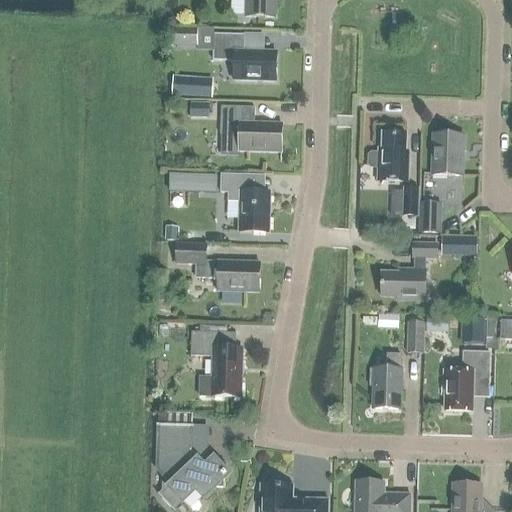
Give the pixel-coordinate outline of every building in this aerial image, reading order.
[(244,0),(244,18),(274,19),(274,0),(244,0)] [(196,30),(172,30),(172,47),(196,47),(196,30)] [(212,52),(212,61),(233,62),(233,82),(274,83),(275,53),(243,52),(243,36),(213,35),(213,31),(196,30),(196,47),(196,51),(212,52)] [(172,79),(171,97),(189,98),(190,81),(172,79)] [(189,119),(209,119),(209,104),(190,103),(189,119)] [(239,136),(238,153),(281,154),(282,125),(254,125),(254,109),(220,108),(219,136),(239,136)] [(377,182),(407,183),(408,161),(405,161),(405,135),(381,135),(381,151),(378,151),(378,154),(370,154),(368,157),(367,166),(370,169),(377,169),(377,182)] [(433,136),(431,176),(461,177),(463,137),(433,136)] [(167,174),(166,190),(214,192),(215,176),(167,174)] [(250,193),(250,176),(220,175),(220,194),(227,194),(227,203),(239,203),(238,233),(268,234),(269,194),(250,193)] [(419,190),(403,190),(403,192),(402,218),(418,218),(419,190)] [(420,205),(419,235),(439,236),(440,206),(420,205)] [(166,228),(165,242),(175,242),(176,228),(166,228)] [(442,239),(441,255),(453,256),(454,240),(442,239)] [(259,264),(206,262),(206,245),(174,244),(173,265),(194,266),(193,279),(217,280),(216,293),(258,294),(259,264)] [(396,302),(424,303),(425,271),(424,271),(425,259),(436,260),(436,246),(412,245),(412,259),(414,259),(414,271),(397,271),(397,275),(381,274),(380,298),(396,299),(396,302)] [(158,293),(157,301),(166,301),(166,293),(158,293)] [(434,318),(426,317),(425,333),(433,333),(434,318)] [(462,320),(462,344),(484,345),(484,321),(462,320)] [(511,322),(500,322),(499,341),(511,341),(511,322)] [(405,354),(423,355),(424,324),(407,323),(405,354)] [(235,335),(191,333),(190,357),(212,358),(211,378),(199,377),(198,397),(240,399),(241,350),(235,350),(235,335)] [(489,354),(462,353),(462,372),(443,372),(443,386),(444,386),(444,412),(472,413),(473,378),(488,379),(489,354)] [(400,371),(400,356),(386,355),(386,371),(369,370),(368,387),(372,387),(372,410),(400,411),(401,371),(400,371)] [(205,468),(189,451),(189,428),(192,428),(193,427),(159,426),(158,469),(172,485),(159,497),(157,495),(156,496),(171,511),(173,511),(172,511),(195,490),(203,498),(214,488),(222,488),(222,489),(224,489),(224,479),(227,476),(224,472),(225,464),(216,464),(213,461),(205,468)] [(384,484),(355,483),(354,511),(409,511),(410,496),(383,495),(384,484)] [(480,511),(481,486),(452,486),(451,511),(480,511)] [(260,487),(259,511),(327,511),(327,501),(291,501),(292,487),(260,487)]
